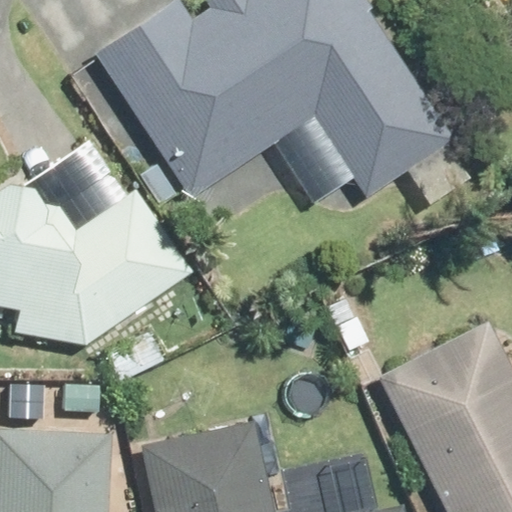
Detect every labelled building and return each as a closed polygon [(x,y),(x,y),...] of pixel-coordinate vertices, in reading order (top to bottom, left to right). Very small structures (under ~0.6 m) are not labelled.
[(166,0),(90,52),(181,185),(303,103),(357,181),(437,127),(350,0),(193,0),(198,7),(181,18),(169,0),(166,0)] [(0,303),(4,304),(0,326),(0,330),(71,342),(178,269),(123,188),(64,228),(49,206),(22,201),(16,188),(4,187),(2,181),(0,180),(0,303)] [(367,375),(437,511),(511,511),(511,387),(477,319),(367,375)] [(252,511),(232,418),(122,442),(138,511),(390,511),(389,507),(366,511),(252,511)] [(0,511),(91,511),(95,435),(0,431),(0,511)]
